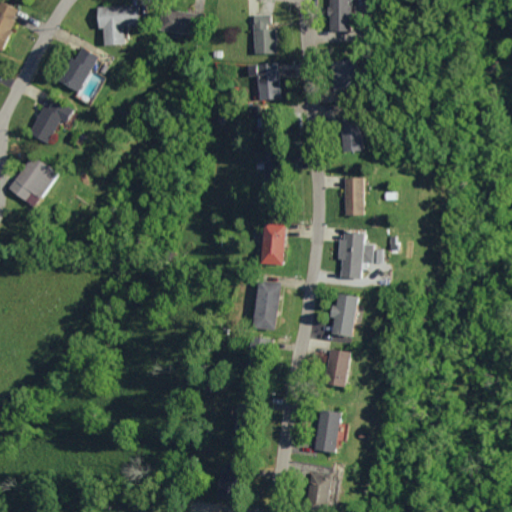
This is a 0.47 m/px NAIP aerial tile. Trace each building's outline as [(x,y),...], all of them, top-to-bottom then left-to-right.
[(320,0),(343,0),(343,30),(320,29),(320,0)] [(363,30),(362,0),(337,0),(339,31),(363,30)] [(86,6),(134,1),(133,20),(116,26),(117,40),(94,41),(94,25),(84,25),(86,6)] [(0,3),(10,8),(5,19),(0,29),(0,3)] [(112,45),(133,44),(132,26),(148,25),(147,4),(105,6),(106,29),(111,29),(112,45)] [(156,7),(155,30),(191,34),(192,10),(156,7)] [(247,11),(264,11),(264,26),(271,26),(270,55),(246,55),(247,11)] [(260,53),(282,53),(282,26),(278,26),(278,14),(259,15),(260,53)] [(70,45),(103,61),(82,100),(49,80),(70,45)] [(323,61),(350,57),(349,84),(323,89),(323,61)] [(345,92),(368,92),(368,59),(345,60),(345,92)] [(248,64),(269,62),(272,99),(251,101),(248,64)] [(18,130),(39,141),(50,119),(60,125),(68,110),(36,94),(18,130)] [(80,110),(56,99),(52,108),(47,106),(34,133),(55,142),(65,119),(74,123),(80,110)] [(267,141),(284,140),(283,113),(266,113),(267,141)] [(329,122),(350,121),(353,147),(332,149),(329,122)] [(369,123),(356,124),(359,151),(372,150),(369,123)] [(284,153),(265,153),(266,199),(285,199),(284,153)] [(66,173),(37,154),(15,188),(45,207),(66,173)] [(18,156),(0,181),(0,189),(27,205),(53,172),(18,156)] [(332,177),(350,177),(353,214),(332,214),(332,177)] [(352,215),(372,215),(372,177),(351,178),(352,215)] [(374,190),(386,190),(386,198),(375,196),(374,190)] [(253,222),(277,225),(273,266),(248,262),(253,222)] [(267,263),(288,264),(289,223),(268,223),(267,263)] [(331,230),(354,233),(353,243),(365,245),(363,263),(351,263),(351,268),(356,268),(355,278),(328,275),(329,258),(324,257),(326,238),(331,230)] [(348,277),(370,279),(372,262),(379,263),(380,244),(372,244),(373,233),(348,231),(346,259),(349,259),(348,277)] [(380,234),(388,234),(388,242),(393,241),(394,247),(389,248),(388,252),(381,252),(378,248),(380,244),(381,239),(380,234)] [(260,320),(280,320),(281,283),(261,283),(260,320)] [(322,292),(347,296),(341,336),(316,332),(322,292)] [(341,333),(363,335),(368,295),(346,293),(345,304),(341,303),(339,316),(343,316),(341,333)] [(276,363),(276,338),(259,337),(258,363),(276,363)] [(336,381),(357,384),(362,350),(341,347),(336,381)] [(316,349),(340,352),(332,385),(312,383),(316,349)] [(267,404),(250,399),(239,438),(255,443),(267,404)] [(309,407),(331,412),(324,450),(302,446),(309,407)] [(352,410),(330,408),(326,448),(348,450),(352,410)] [(291,511),(300,468),(328,473),(322,511),(291,511)] [(325,502),(341,503),(341,475),(326,474),(325,502)]
